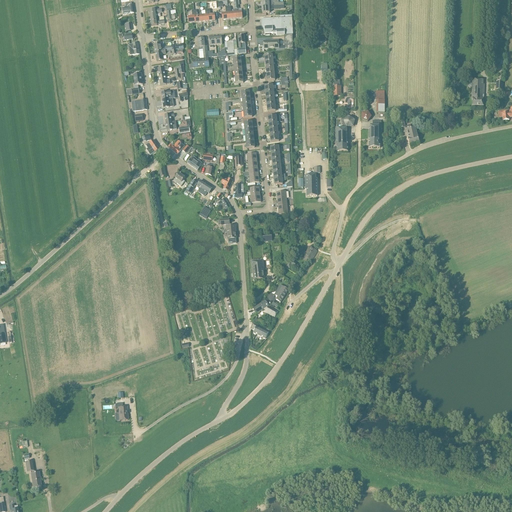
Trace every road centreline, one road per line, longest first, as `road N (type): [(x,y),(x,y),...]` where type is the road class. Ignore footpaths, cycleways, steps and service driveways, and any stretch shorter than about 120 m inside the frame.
road 1 (unclassified): [(340,262),(332,253),(342,211),(359,185),(421,148),(511,126)]
road 2 (unclassified): [(0,296),(166,151)]
road 3 (unclassified): [(222,419),(247,358),(239,212)]
road 4 (unclassified): [(340,262),(392,193),(434,174),(511,157)]
road 5 (residential): [(252,29),(268,210),(239,212)]
road 6 (unclassified): [(222,419),(278,366),(340,262)]
road 7 (track): [(294,0),(304,150)]
road 8 (unclassified): [(105,511),(157,461),(222,419)]
road 9 (track): [(342,324),(340,262),(389,225),(414,220)]
